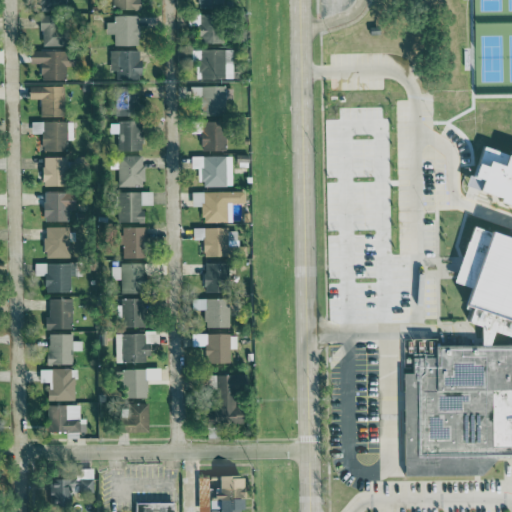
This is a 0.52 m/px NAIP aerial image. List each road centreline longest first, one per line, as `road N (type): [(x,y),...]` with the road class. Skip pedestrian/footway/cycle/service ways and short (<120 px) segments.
road 1 (secondary): [(300,0),(310,511)]
road 2 (residential): [(10,0),(19,511)]
road 3 (residential): [(169,0),(178,450)]
road 4 (residential): [(0,453),(310,449)]
